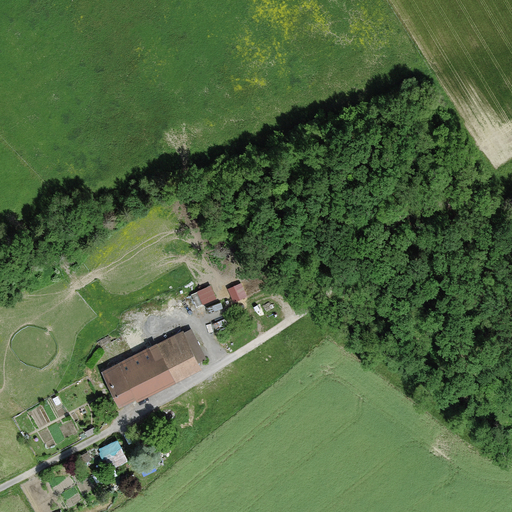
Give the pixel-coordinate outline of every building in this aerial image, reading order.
[(248,296),(242,282),(229,288),(235,302),(248,296)] [(198,291),(192,294),(197,306),(203,304),(198,291)] [(184,331),(199,362),(207,358),(192,328),(184,331)] [(184,330),(103,371),(120,404),(136,397),(138,400),(202,368),(199,362),(184,331),(184,330)] [(127,460),(118,440),(99,449),(108,469),(118,464),(127,460)] [(130,466),(127,460),(118,464),(121,470),(130,466)]
